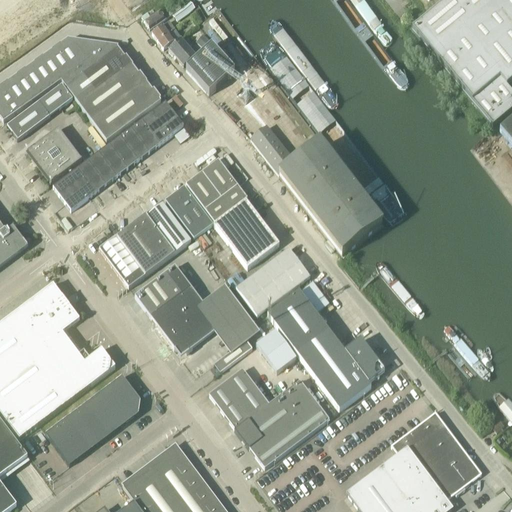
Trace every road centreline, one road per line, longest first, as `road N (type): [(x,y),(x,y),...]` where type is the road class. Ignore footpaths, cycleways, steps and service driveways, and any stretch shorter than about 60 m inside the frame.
road 1 (unclassified): [(511,486),(219,132)]
road 2 (unclassified): [(182,414),(59,251)]
road 3 (unclassified): [(59,251),(219,132)]
road 4 (unclassified): [(53,511),(182,414)]
road 5 (unclassified): [(0,80),(73,29),(136,36)]
road 6 (unclassified): [(219,132),(136,36)]
road 7 (unclassified): [(254,511),(182,414)]
